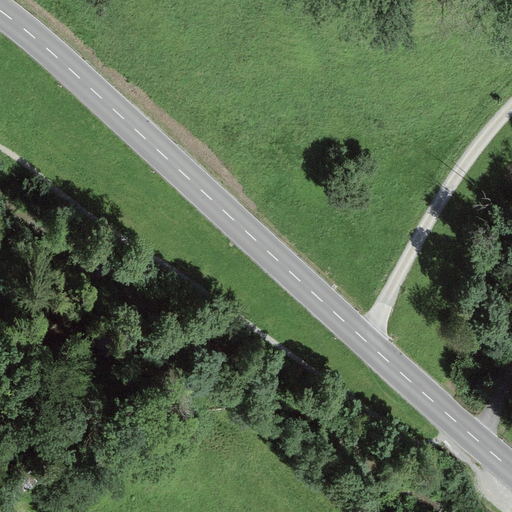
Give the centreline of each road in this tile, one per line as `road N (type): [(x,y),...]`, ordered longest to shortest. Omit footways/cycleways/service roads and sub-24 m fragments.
road 1 (tertiary): [(0,10),(511,469)]
road 2 (track): [(511,107),(437,201),(364,339)]
